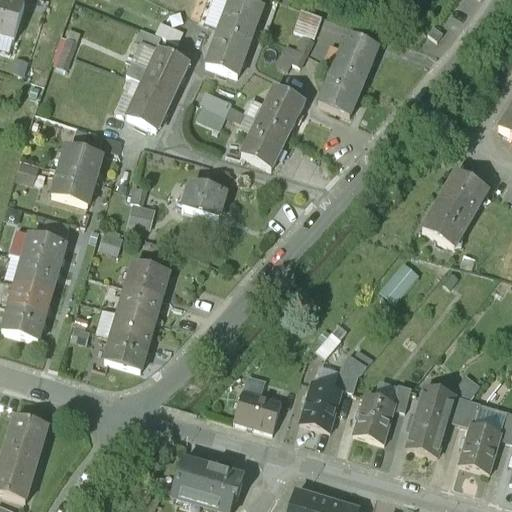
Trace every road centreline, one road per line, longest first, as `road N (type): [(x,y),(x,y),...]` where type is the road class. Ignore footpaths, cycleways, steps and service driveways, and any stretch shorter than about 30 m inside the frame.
road 1 (residential): [(127,421),(333,202),(495,0)]
road 2 (residential): [(455,511),(286,464)]
road 3 (residential): [(286,464),(127,421)]
road 4 (residential): [(127,421),(0,383)]
